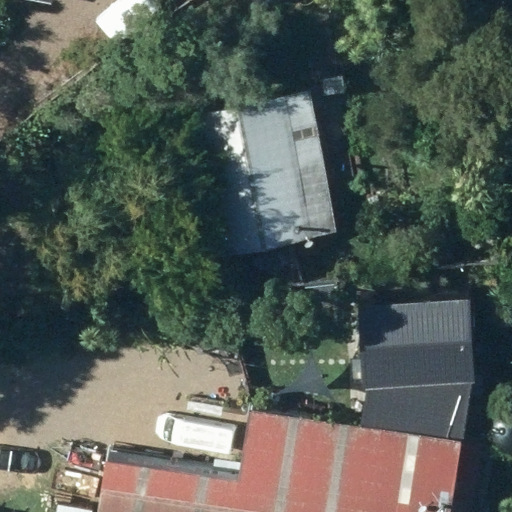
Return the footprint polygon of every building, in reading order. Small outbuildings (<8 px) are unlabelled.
[(319,83),(322,97),(341,94),(339,80),(319,83)] [(305,93),(186,119),(198,175),(189,176),(195,200),(202,199),(215,260),(260,251),(268,286),(299,279),(290,242),(335,233),(305,93)] [(379,312),(384,346),(491,330),(486,295),(379,312)] [(490,347),(391,355),(394,390),(493,381),(490,347)] [(448,511),(458,447),(245,414),(234,484),(102,465),(94,511),(448,511)]
